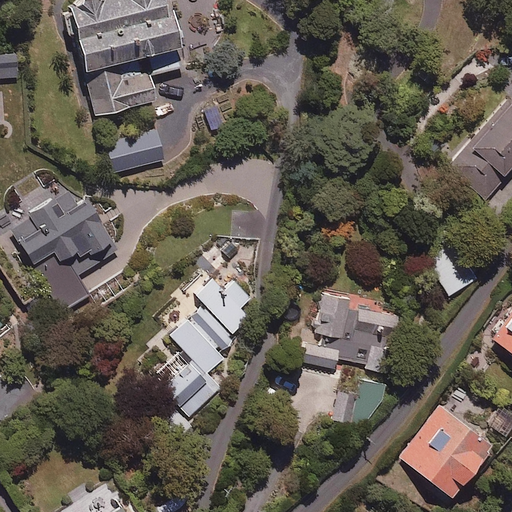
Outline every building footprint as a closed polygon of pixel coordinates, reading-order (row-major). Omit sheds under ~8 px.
[(58,8),(64,36),(74,34),(91,110),(154,95),(148,70),(178,63),(173,38),(178,37),(170,2),(163,3),(162,0),(67,0),(69,6),(58,8)] [(0,73),(16,73),(15,47),(0,47),(0,73)] [(511,165),(511,100),(506,96),(467,140),(484,155),(466,176),(487,194),(506,172),(511,165)] [(217,102),(203,106),(210,130),(225,125),(217,102)] [(163,157),(156,128),(105,140),(112,169),(163,157)] [(12,224),(32,257),(63,308),(89,292),(77,272),(103,257),(95,244),(110,235),(84,193),(75,199),(61,176),(0,212),(0,228),(1,230),(12,224)] [(426,255),(448,294),(477,277),(452,238),(426,255)] [(205,300),(198,307),(225,335),(228,333),(247,315),(239,306),(250,295),(232,277),(222,287),(210,274),(194,289),(205,300)] [(356,297),(324,290),(314,334),(304,332),(298,359),(333,366),(335,355),(378,364),(381,348),(389,350),(397,314),(354,305),(356,297)] [(225,335),(198,307),(196,304),(167,331),(181,345),(205,370),(223,353),(219,350),(230,340),(225,335)] [(511,305),(491,332),(511,347),(511,305)] [(205,370),(181,345),(150,374),(189,414),(219,385),(205,370)] [(27,390),(7,369),(0,375),(0,387),(14,403),(27,390)] [(357,390),(346,388),(286,380),(282,410),(341,418),(364,421),(380,403),(384,383),(358,380),(357,390)] [(489,439),(440,401),(399,454),(431,478),(448,492),(489,439)] [(511,421),(511,412),(497,403),(487,419),(507,430),(511,421)] [(168,511),(183,500),(174,490),(156,506),(161,511),(168,511)]
